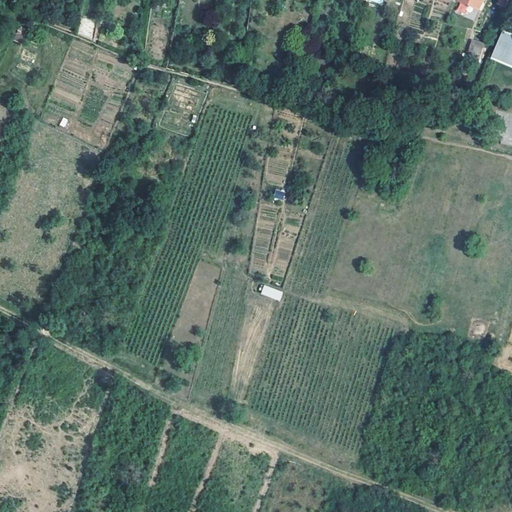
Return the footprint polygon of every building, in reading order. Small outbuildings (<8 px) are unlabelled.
[(457,0),(479,9),(482,0),(457,0)] [(499,0),(497,5),(505,8),(508,0),(499,0)] [(464,15),(467,7),(459,3),(456,11),(464,15)] [(511,37),(502,33),(492,58),(511,66),(511,37)] [(473,40),(471,46),(484,49),(485,43),(473,40)] [(471,46),(468,59),(480,62),(484,49),(471,46)] [(511,146),(511,145),(511,136),(503,134),(500,143),(511,146)] [(283,199),(284,192),(275,190),(274,197),(283,199)] [(280,300),(283,291),(264,285),(261,294),(280,300)]
